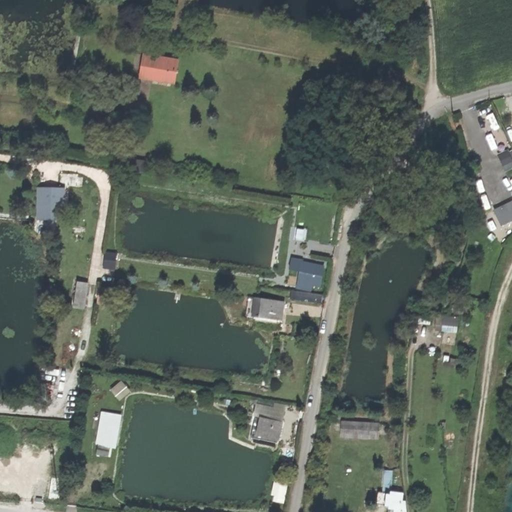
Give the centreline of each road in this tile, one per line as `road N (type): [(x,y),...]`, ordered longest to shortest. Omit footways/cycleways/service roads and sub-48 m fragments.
road 1 (track): [(183,34),(431,89)]
road 2 (track): [(467,511),(497,294),(511,267)]
road 3 (track): [(0,157),(100,173),(90,282)]
road 4 (track): [(411,350),(409,511)]
